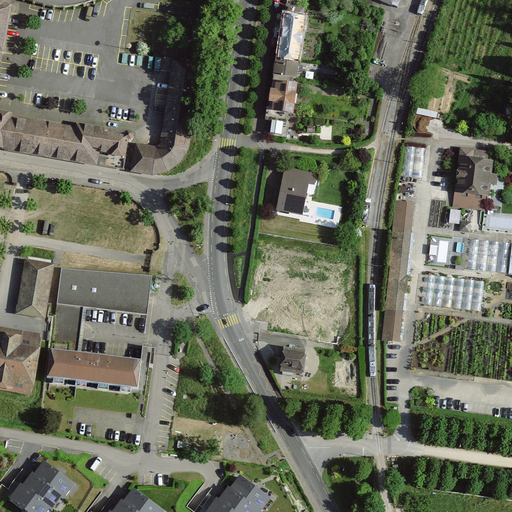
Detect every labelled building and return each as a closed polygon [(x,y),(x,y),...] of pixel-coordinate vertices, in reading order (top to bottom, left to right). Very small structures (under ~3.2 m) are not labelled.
[(10,10),(11,0),(0,0),(0,148),(5,149),(10,121),(0,119),(0,74),(3,57),(11,59),(19,12),(10,10)] [(309,11),(287,8),(279,79),(301,82),(309,11)] [(158,146),(136,143),(132,173),(164,177),(187,161),(201,63),(196,62),(171,59),(158,146)] [(302,89),(279,86),(278,95),(272,94),(271,107),(274,108),(273,117),(298,121),(302,89)] [(76,133),(10,121),(5,149),(125,171),(131,142),(132,135),(78,125),(76,133)] [(273,121),(272,134),(283,135),(284,122),(273,121)] [(490,158),(458,154),(452,206),(484,209),(490,158)] [(314,175),(285,169),(275,211),(304,218),(314,175)] [(395,202),(382,340),(402,341),(413,204),(395,202)] [(23,261),(14,313),(44,319),(53,266),(23,261)] [(153,280),(62,270),(58,308),(84,310),(149,317),(153,280)] [(481,311),(486,282),(443,275),(438,304),(481,311)] [(84,310),(58,308),(54,355),(79,358),(84,310)] [(342,316),(328,314),(326,331),(341,332),(342,316)] [(41,333),(0,326),(0,390),(30,395),(41,333)] [(153,357),(154,346),(144,346),(144,356),(153,357)] [(304,352),(284,349),(281,371),(301,374),(304,352)] [(79,358),(54,355),(50,386),(142,396),(145,365),(142,365),(79,358)] [(44,463),(34,476),(60,496),(62,497),(72,484),(44,463)] [(33,475),(23,487),(48,507),(50,508),(60,496),(34,476),(33,475)] [(241,478),(231,491),(256,510),(258,511),(268,498),(241,478)] [(21,486),(11,498),(29,511),(44,511),(48,507),(23,487),(21,486)] [(229,489),(220,502),(233,511),(254,511),(256,510),(231,491),(229,489)] [(134,490),(123,504),(133,511),(160,511),(161,511),(134,490)] [(218,500),(208,511),(233,511),(220,502),(218,500)] [(122,503),(114,511),(133,511),(123,504),(122,503)]
